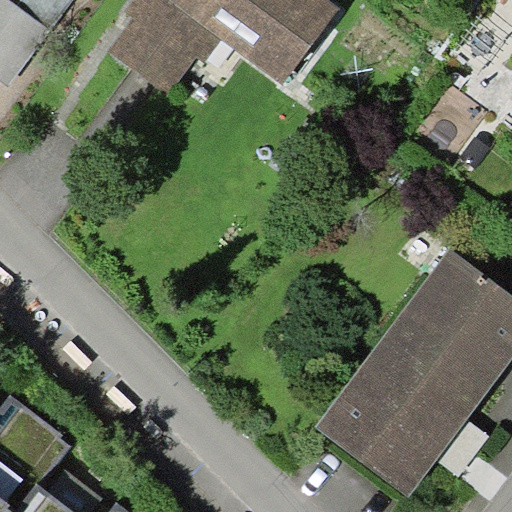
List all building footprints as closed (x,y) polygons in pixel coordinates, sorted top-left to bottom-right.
[(20,0),(17,5),(10,0),(0,0),(0,80),(9,87),(72,0),(20,0)] [(338,5),(331,0),(133,0),(125,11),(133,17),(108,52),(169,96),(197,58),(204,63),(222,38),(282,81),(338,5)] [(409,497),(437,460),(468,419),(511,361),(511,294),(451,248),(316,426),(409,497)] [(0,511),(131,511),(117,500),(113,505),(60,464),(73,447),(61,437),(63,434),(10,393),(6,397),(0,392),(0,511)] [(490,436),(468,419),(437,460),(459,477),(490,436)]
